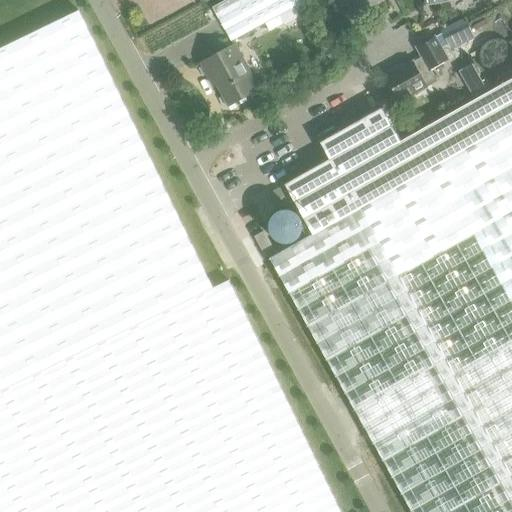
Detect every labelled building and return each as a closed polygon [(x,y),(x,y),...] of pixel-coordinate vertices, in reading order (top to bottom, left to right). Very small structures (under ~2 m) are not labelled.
[(301,0),(226,0),(213,8),(231,42),(280,16),(284,25),(303,14),(299,6),(303,3),(301,0)] [(76,13),(0,49),(0,511),(338,511),(299,432),(228,281),(213,289),(188,238),(103,63),(78,12),(76,13)] [(471,38),(463,21),(441,31),(449,48),(471,38)] [(391,73),(382,78),(390,93),(392,92),(398,102),(415,93),(416,95),(426,90),(424,86),(434,81),(430,73),(447,63),(434,40),(417,49),(422,59),(392,75),(391,73)] [(256,90),(231,46),(199,64),(207,78),(210,76),(226,106),(256,90)] [(472,64),(459,72),(472,96),(485,88),(472,64)] [(312,234),(269,258),(412,511),(511,511),(511,78),(400,141),(381,108),(319,143),(329,159),(284,185),(312,234)] [(263,232),(254,237),(263,253),(272,248),(263,232)] [(214,283),(224,278),(218,266),(208,271),(214,283)]
